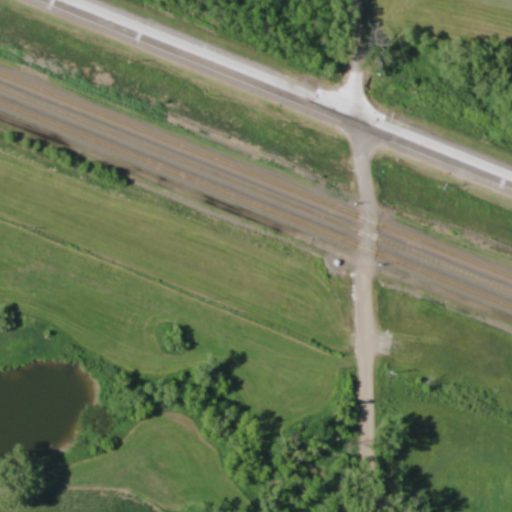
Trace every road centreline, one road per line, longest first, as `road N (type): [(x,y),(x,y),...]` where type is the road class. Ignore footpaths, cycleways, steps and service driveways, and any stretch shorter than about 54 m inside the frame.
road 1 (residential): [(366,511),(361,0)]
road 2 (primary): [(61,0),(511,179)]
